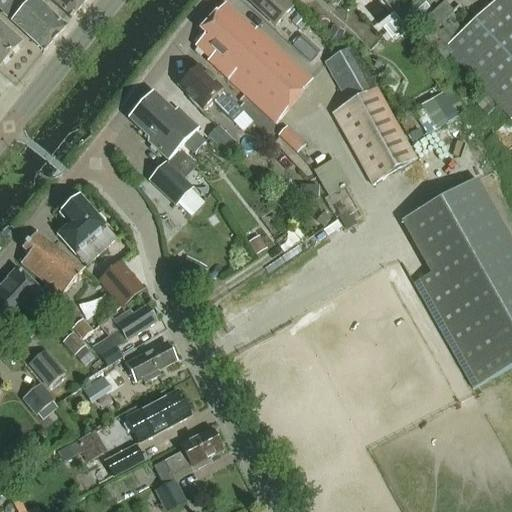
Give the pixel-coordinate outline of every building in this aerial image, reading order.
[(47,0),(71,21),(90,0),(47,0)] [(244,0),(275,29),(291,12),(281,0),(244,0)] [(511,121),(511,6),(506,0),(499,0),(474,24),(459,9),(453,14),(444,4),(422,25),(431,35),(423,42),(443,63),(450,58),(510,123),(511,121)] [(44,55),(66,31),(34,2),(22,15),(13,6),(3,17),(44,55)] [(205,38),(195,49),(209,62),(207,64),(275,125),(312,83),(256,32),(254,34),(225,7),(200,33),(205,38)] [(395,39),(410,30),(403,18),(388,27),(395,39)] [(306,26),(298,19),(292,25),(300,32),(306,26)] [(0,70),(21,48),(0,28),(0,70)] [(336,49),(342,38),(332,32),(326,43),(336,49)] [(372,189),(417,164),(353,50),(325,66),(348,108),(333,117),(372,189)] [(233,125),(243,115),(197,69),(178,88),(192,102),(190,104),(201,115),(212,104),(233,125)] [(441,96),(450,90),(443,79),(434,84),(441,96)] [(463,112),(451,91),(433,102),(445,123),(463,112)] [(496,110),(482,95),(474,103),(487,118),(496,110)] [(153,97),(142,109),(183,149),(186,146),(192,152),(198,144),(192,139),(198,133),(177,113),(174,116),(153,97)] [(142,109),(129,123),(150,142),(149,146),(168,164),(149,185),(175,210),(192,192),(183,184),(197,169),(179,153),(183,149),(142,109)] [(305,147),(287,130),(279,139),(296,156),(305,147)] [(217,131),(208,139),(225,156),(234,148),(217,131)] [(432,141),(443,161),(460,152),(449,132),(432,141)] [(335,197),(355,184),(340,159),(320,172),(335,197)] [(511,246),(476,183),(402,224),(431,277),(490,383),(511,370),(511,246)] [(86,270),(117,242),(104,228),(105,224),(100,219),(97,219),(80,200),(61,217),(70,228),(58,238),(86,270)] [(355,225),(349,214),(339,220),(345,231),(355,225)] [(324,230),(330,223),(323,216),(317,224),(324,230)] [(58,304),(84,274),(36,236),(22,253),(29,258),(21,268),(46,289),(43,293),(58,304)] [(196,286),(204,272),(186,262),(178,277),(196,286)] [(122,311),(141,295),(130,282),(133,280),(121,266),(99,285),(122,311)] [(0,312),(21,333),(49,305),(17,273),(0,290),(0,312)] [(119,334),(109,341),(115,351),(116,352),(156,326),(146,311),(129,322),(126,317),(114,325),(119,334)] [(75,333),(84,343),(94,334),(86,324),(75,333)] [(73,336),(62,346),(74,359),(85,349),(73,336)] [(157,374),(176,364),(167,348),(126,369),(134,386),(142,382),(145,387),(160,379),(157,374)] [(122,362),(116,352),(115,351),(101,360),(107,371),(122,362)] [(47,392),(64,378),(45,356),(28,370),(47,392)] [(23,403),(36,419),(54,403),(42,388),(23,403)] [(153,440),(191,420),(177,395),(126,422),(126,423),(124,428),(127,435),(132,435),(139,446),(153,439),(153,440)] [(62,453),(68,463),(85,453),(92,465),(112,453),(99,431),(62,453)] [(175,511),(186,507),(172,479),(191,469),(194,474),(209,466),(207,462),(222,454),(211,433),(181,449),(184,455),(156,469),(166,490),(154,496),(162,511),(175,511)] [(138,448),(106,465),(114,481),(146,464),(138,448)] [(33,485),(8,478),(4,493),(29,500),(33,485)]
